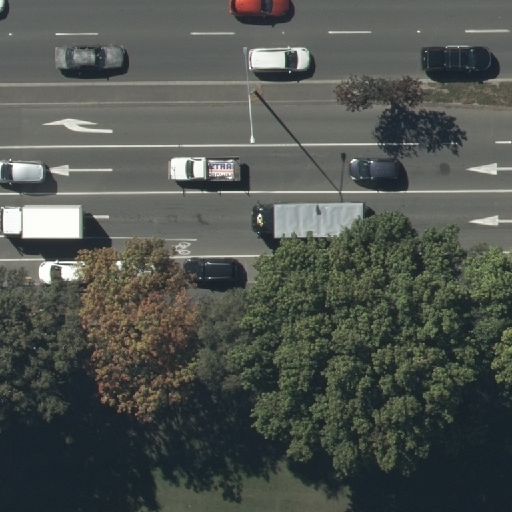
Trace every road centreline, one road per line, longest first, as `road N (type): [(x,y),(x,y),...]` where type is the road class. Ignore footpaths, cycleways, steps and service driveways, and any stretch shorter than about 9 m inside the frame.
road 1 (trunk): [(511,189),(0,194)]
road 2 (trunk): [(0,39),(511,35)]
